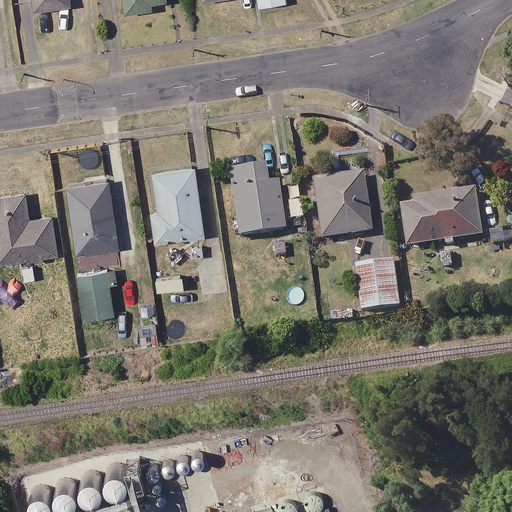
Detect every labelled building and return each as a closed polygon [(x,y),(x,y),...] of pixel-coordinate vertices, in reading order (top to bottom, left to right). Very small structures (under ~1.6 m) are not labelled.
[(32,0),(34,10),(69,5),(68,0),(32,0)] [(122,0),(124,12),(166,6),(165,0),(122,0)] [(203,234),(194,165),(144,172),(154,241),(203,234)] [(266,183),(263,165),(229,170),(238,236),(283,230),(276,182),(266,183)] [(370,232),(361,173),(304,182),(313,241),(370,232)] [(117,244),(107,179),(64,186),(74,251),(117,244)] [(408,247),(444,241),(445,246),(454,244),(454,240),(482,235),(475,189),(401,200),(408,247)] [(37,214),(34,190),(0,194),(0,258),(58,251),(54,212),(37,214)] [(302,217),(300,197),(285,198),(287,218),(302,217)] [(400,306),(394,260),(356,265),(362,311),(400,306)] [(116,312),(110,267),(79,271),(85,315),(116,312)] [(195,272),(179,281),(188,295),(203,285),(195,272)] [(225,284),(211,287),(215,308),(229,305),(225,284)] [(235,338),(235,328),(234,323),(199,325),(200,340),(235,338)]
